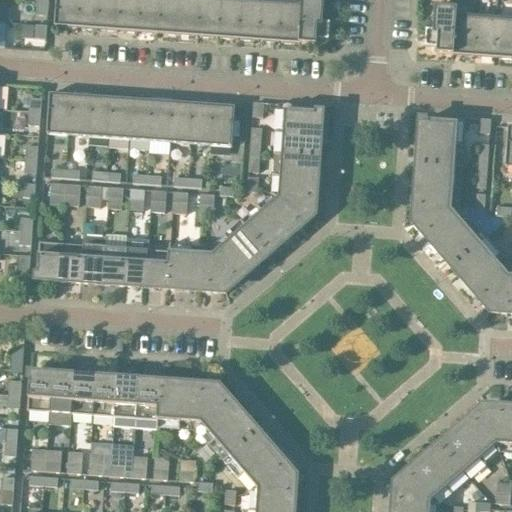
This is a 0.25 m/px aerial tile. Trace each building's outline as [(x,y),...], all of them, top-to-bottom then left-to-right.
[(75,30),(77,0),(56,0),(55,28),(75,30)] [(95,31),(97,0),(77,0),(75,30),(95,31)] [(116,33),(118,0),(97,0),(95,31),(116,33)] [(136,34),(139,0),(118,0),(116,33),(136,34)] [(157,36),(159,0),(139,0),(136,34),(157,36)] [(177,37),(180,0),(159,0),(157,36),(177,37)] [(197,39),(200,0),(180,0),(177,37),(197,39)] [(218,40),(221,0),(218,0),(200,0),(197,39),(218,40)] [(238,41),(241,2),(221,0),(218,40),(238,41)] [(324,0),(317,0),(301,0),(302,6),(299,46),(316,47),(316,41),(328,42),(329,25),(322,25),(324,0)] [(259,43),(261,3),(241,2),(238,41),(259,43)] [(47,18),(48,4),(36,3),(35,17),(47,18)] [(279,44),(282,5),(261,3),(259,43),(279,44)] [(302,6),(282,5),(279,44),(299,46),(302,6)] [(456,10),(455,10),(435,8),(433,33),(426,32),(425,49),(437,50),(436,56),(453,57),(456,10)] [(473,58),(476,19),(456,17),(457,10),(456,10),(453,57),(473,58)] [(493,60),(496,20),(476,19),(473,58),(493,60)] [(511,21),(496,20),(493,60),(511,61),(511,21)] [(45,41),(46,28),(34,27),(33,40),(45,41)] [(68,137),(71,98),(50,96),(47,136),(48,136),(68,137)] [(88,139),(91,99),(71,98),(68,137),(88,139)] [(109,140),(111,101),(91,99),(88,139),(109,140)] [(28,114),(40,115),(41,101),(29,100),(28,114)] [(129,142),(132,102),(111,101),(109,140),(129,142)] [(149,143),(152,104),(132,102),(129,142),(149,143)] [(170,145),(172,105),(152,104),(149,143),(170,145)] [(190,146),(193,106),(172,105),(170,145),(190,146)] [(262,120),(263,105),(253,105),(252,119),(262,120)] [(210,148),(213,108),(193,106),(190,146),(210,148)] [(285,113),(285,107),(277,106),(277,108),(284,108),(283,135),(281,156),(274,155),(273,156),(319,159),(320,138),(322,115),(285,113)] [(213,108),(210,148),(230,149),(231,150),(234,109),(213,108)] [(39,128),(40,115),(28,114),(27,128),(39,128)] [(466,121),(466,120),(457,119),(457,125),(420,122),(419,145),(417,166),(462,170),(462,169),(455,168),(456,148),(458,121),(466,121)] [(489,136),(490,122),(480,121),(479,135),(489,136)] [(261,131),(251,130),(250,142),(260,143),(261,131)] [(259,155),(260,143),(250,142),(249,154),(259,155)] [(487,159),(488,147),(478,146),(477,158),(487,159)] [(25,162),(37,163),(38,149),(26,148),(25,162)] [(259,165),(259,155),(249,154),(249,164),(259,165)] [(317,181),(319,159),(273,156),(273,157),(281,157),(280,178),(278,199),(271,195),(270,196),(314,218),(317,181)] [(487,171),(487,159),(477,158),(476,171),(487,171)] [(36,176),(37,163),(25,162),(24,175),(36,176)] [(258,175),(259,165),(249,164),(248,174),(258,175)] [(462,170),(417,166),(416,188),(413,225),(460,209),(459,209),(451,211),(453,191),(455,169),(462,170)] [(65,181),(65,172),(53,171),(52,180),(65,181)] [(486,181),(487,171),(476,171),(476,180),(486,181)] [(65,172),(65,181),(80,182),(81,173),(65,172)] [(105,184),(106,175),(94,174),(93,183),(105,184)] [(106,175),(105,184),(121,185),(122,176),(106,175)] [(146,187),(147,178),(134,177),(134,186),(146,187)] [(147,178),(146,187),(162,188),(163,179),(147,178)] [(247,184),(257,189),(258,180),(247,179),(247,184)] [(187,190),(187,181),(175,180),(174,189),(187,190)] [(485,191),(486,181),(476,180),(475,190),(485,191)] [(187,181),(187,190),(203,191),(203,182),(187,181)] [(257,194),(257,189),(247,184),(246,194),(257,194)] [(34,200),(35,187),(23,186),(22,199),(34,200)] [(64,197),(65,187),(51,186),(50,196),(64,197)] [(79,198),(80,188),(65,187),(64,197),(79,198)] [(100,200),(101,189),(87,188),(86,199),(100,200)] [(221,198),(235,199),(235,190),(221,189),(221,198)] [(122,201),(122,191),(108,190),(107,200),(122,201)] [(143,203),(144,192),(130,191),(129,202),(143,203)] [(165,204),(165,194),(151,193),(151,203),(165,204)] [(173,194),(172,215),(186,216),(187,195),(173,194)] [(64,208),(64,197),(50,196),(49,207),(64,208)] [(200,196),(198,217),(212,218),(214,197),(200,196)] [(286,242),(314,218),(270,196),(278,200),(262,214),(246,228),(241,222),(240,222),(270,256),(286,242)] [(474,205),(484,201),(485,197),(475,196),(474,205)] [(78,209),(79,198),(64,197),(64,208),(78,209)] [(99,210),(100,200),(86,199),(85,209),(99,210)] [(121,212),(122,201),(107,200),(107,211),(121,212)] [(484,201),(474,205),(473,210),(484,211),(484,201)] [(142,213),(143,203),(129,202),(128,212),(142,213)] [(164,215),(165,204),(151,203),(150,214),(164,215)] [(451,269),(486,240),(485,239),(479,244),(466,228),(452,213),(460,210),(460,209),(413,225),(437,253),(451,269)] [(497,218),(510,219),(511,210),(497,209),(497,218)] [(19,234),(31,235),(32,221),(20,220),(19,234)] [(253,271),(270,256),(240,222),(240,223),(245,229),(229,243),(213,256),(210,248),(210,249),(225,295),(253,271)] [(30,248),(31,235),(19,234),(18,247),(30,248)] [(61,241),(61,246),(58,284),(80,285),(83,238),(82,248),(62,246),(62,241),(61,241)] [(104,249),(105,244),(105,239),(83,238),(80,285),(102,287),(104,249)] [(508,277),(494,262),(480,245),(486,240),(451,269),(466,286),(490,314),(511,270),(508,277)] [(61,246),(61,241),(61,246),(39,245),(36,282),(58,284),(61,246)] [(123,288),(126,246),(125,251),(105,249),(105,244),(104,249),(102,287),(123,288)] [(145,290),(148,248),(147,247),(147,252),(126,251),(127,246),(126,246),(123,288),(145,290)] [(166,291),(170,246),(169,246),(169,254),(148,252),(148,248),(145,290),(166,291)] [(212,257),(191,255),(170,254),(170,246),(166,291),(188,293),(225,295),(210,249),(209,249),(212,257)] [(28,281),(30,259),(17,258),(16,280),(28,281)] [(511,270),(490,314),(511,315),(511,270)] [(22,373),(23,351),(11,350),(9,373),(22,373)] [(49,419),(52,377),(30,375),(27,413),(49,414),(48,419),(49,419)] [(70,421),(74,379),(52,377),(49,419),(50,414),(70,416),(70,421)] [(92,422),(95,380),(74,379),(70,421),(71,421),(71,416),(92,418),(92,422)] [(113,424),(117,382),(95,380),(92,422),(93,418),(113,419),(113,424)] [(135,426),(138,383),(117,382),(113,424),(114,424),(114,419),(135,421),(135,425),(135,426)] [(8,397),(20,397),(21,384),(9,383),(8,397)] [(156,430),(160,385),(138,383),(135,426),(136,426),(136,421),(157,422),(156,430)] [(197,433),(218,389),(181,387),(160,385),(156,430),(158,430),(158,422),(179,424),(200,426),(196,433),(197,433)] [(223,463),(257,434),(243,417),(219,389),(218,389),(197,433),(201,426),(214,442),(228,458),(223,463)] [(19,411),(20,397),(8,397),(7,410),(19,411)] [(498,455),(499,455),(484,408),(456,432),(439,447),(469,481),(464,475),(480,461),(496,447),(498,455)] [(511,410),(484,408),(499,455),(500,454),(497,447),(511,447),(511,410)] [(5,444),(17,445),(18,432),(6,431),(5,444)] [(249,494),(296,478),(272,450),(257,434),(223,463),(223,464),(229,459),(243,475),(257,491),(249,493),(249,494)] [(16,459),(17,445),(5,444),(4,458),(16,459)] [(468,481),(469,481),(439,447),(422,461),(394,486),(438,508),(439,507),(431,503),(447,490),(463,476),(468,481)] [(46,463),(46,453),(32,452),(31,462),(46,463)] [(46,463),(60,464),(61,454),(46,453),(46,463)] [(67,465),(81,466),(82,455),(68,454),(67,465)] [(89,466),(103,467),(104,457),(90,456),(89,466)] [(110,468),(124,469),(125,458),(111,457),(110,468)] [(132,469),(146,470),(147,460),(133,459),(132,469)] [(168,472),(169,462),(154,461),(154,471),(168,472)] [(45,474),(46,463),(31,462),(30,473),(45,474)] [(181,462),(180,471),(179,483),(193,484),(195,463),(181,462)] [(59,475),(60,464),(46,463),(45,474),(59,475)] [(81,476),(81,466),(67,465),(66,475),(81,476)] [(102,478),(103,467),(89,466),(88,477),(102,478)] [(124,479),(124,469),(110,468),(109,478),(124,479)] [(145,481),(146,470),(132,469),(131,480),(145,481)] [(154,471),(153,481),(167,483),(168,472),(154,471)] [(43,488),(43,479),(29,478),(28,487),(43,488)] [(257,492),(255,511),(293,511),(296,478),(249,494),(249,495),(257,492)] [(1,493),(13,494),(14,480),(2,479),(1,493)] [(43,479),(43,488),(56,489),(57,480),(43,479)] [(83,491),(84,482),(70,481),(69,490),(83,491)] [(84,482),(83,491),(97,492),(98,483),(84,482)] [(124,494),(125,485),(110,484),(110,493),(124,494)] [(212,494),(212,485),(198,484),(198,493),(212,494)] [(125,485),(124,494),(138,495),(139,486),(125,485)] [(510,486),(501,485),(496,485),(495,506),(509,507),(510,486)] [(438,508),(394,486),(392,511),(430,511),(431,505),(438,508)] [(165,497),(165,488),(151,487),(151,496),(165,497)] [(165,488),(165,497),(179,498),(179,489),(165,488)] [(12,507),(13,494),(1,493),(0,506),(12,507)] [(224,502),(235,499),(235,493),(225,493),(224,502)] [(235,499),(224,502),(224,507),(234,507),(235,499)]
